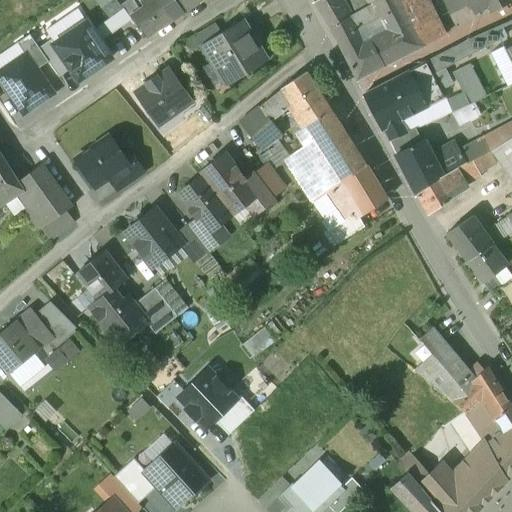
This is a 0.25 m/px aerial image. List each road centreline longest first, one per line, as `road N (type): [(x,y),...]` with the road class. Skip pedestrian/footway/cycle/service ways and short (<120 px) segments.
road 1 (tertiary): [(347,96),(511,382)]
road 2 (residential): [(320,47),(96,220)]
road 3 (residential): [(230,0),(36,132)]
road 4 (residential): [(347,96),(511,9)]
road 5 (residential): [(96,220),(0,304)]
